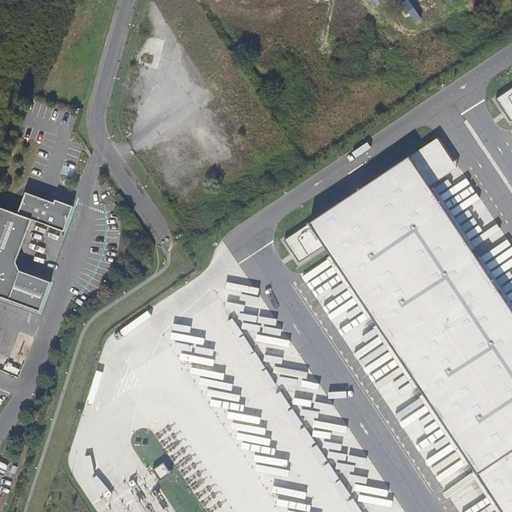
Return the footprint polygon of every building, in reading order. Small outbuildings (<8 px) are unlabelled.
[(130,82),(127,99),(142,102),(145,85),(130,82)] [(511,511),(511,88),(495,100),(510,122),(511,120),(511,309),(410,157),(284,241),(299,263),(324,247),(500,511),(511,511)] [(18,215),(0,207),(0,297),(39,311),(51,281),(19,270),(15,260),(30,219),(63,231),(72,206),(60,202),(59,205),(26,193),(18,215)] [(398,511),(294,342),(270,328),(265,327),(261,319),(253,348),(259,349),(279,382),(280,382),(340,479),(348,481),(346,488),(349,490),(355,500),(362,502),(360,509),(365,511),(398,511)] [(160,476),(170,470),(163,460),(153,467),(160,476)]
